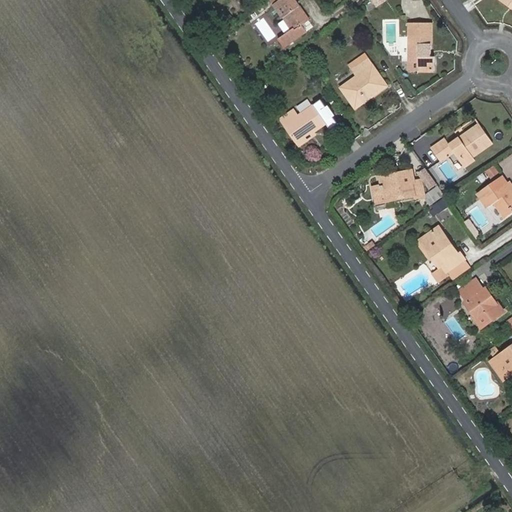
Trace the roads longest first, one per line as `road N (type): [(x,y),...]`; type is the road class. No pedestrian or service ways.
road 1 (unclassified): [(310,196),(511,482)]
road 2 (unclassified): [(170,0),(310,196)]
road 3 (residential): [(310,196),(477,77)]
